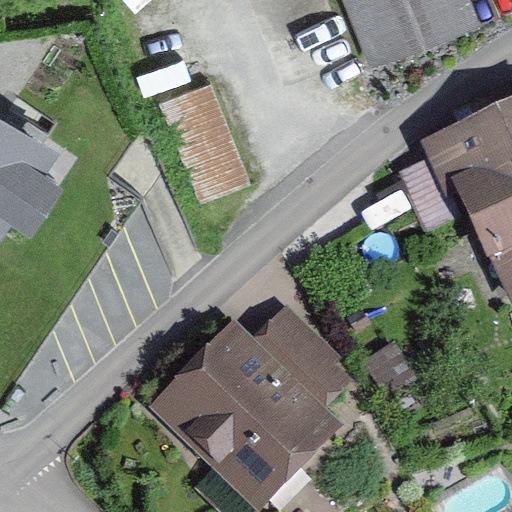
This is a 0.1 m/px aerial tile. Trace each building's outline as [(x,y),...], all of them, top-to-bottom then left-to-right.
[(359,0),(380,53),(464,20),(456,0),(359,0)] [(160,102),(200,202),(250,182),(210,82),(160,102)] [(511,92),(469,112),(478,130),(431,154),(437,168),(408,181),(430,229),(461,216),(451,196),(464,190),(511,292),(511,92)] [(0,208),(41,148),(0,119),(0,208)] [(257,495),(323,428),(310,416),(342,383),(325,366),(330,360),(287,318),(266,340),(278,351),(262,368),(235,343),(170,410),(257,495)] [(368,365),(389,399),(415,382),(394,348),(368,365)]
